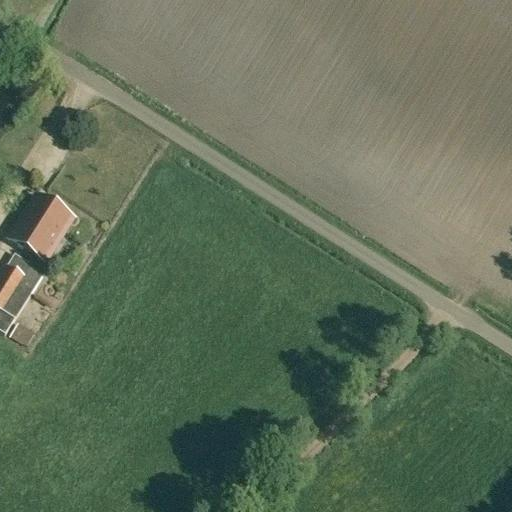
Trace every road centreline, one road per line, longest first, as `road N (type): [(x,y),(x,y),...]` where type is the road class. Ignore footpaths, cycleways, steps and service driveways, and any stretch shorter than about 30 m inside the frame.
road 1 (unclassified): [(511,353),(0,27)]
road 2 (track): [(241,511),(449,314)]
